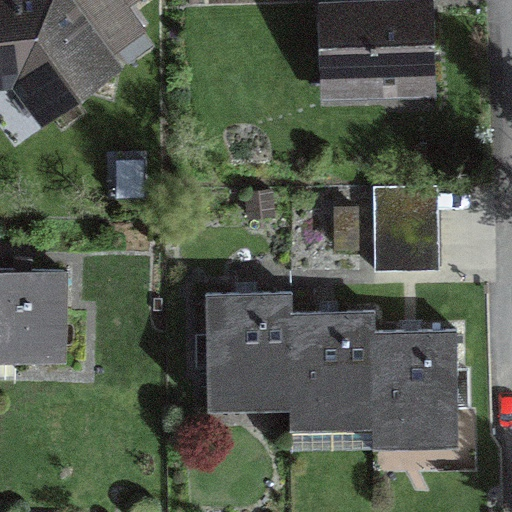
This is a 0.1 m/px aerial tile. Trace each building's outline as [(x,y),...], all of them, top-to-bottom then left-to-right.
[(128,0),(76,0),(64,9),(57,0),(0,0),(0,73),(19,71),(45,107),(104,64),(100,57),(140,28),(123,4),(128,0)] [(435,93),(432,0),(331,0),(335,96),(435,93)] [(438,212),(438,184),(373,184),(374,213),(438,212)] [(438,212),(374,213),(374,240),(438,239),(438,212)] [(438,239),(374,240),(374,269),(439,268),(438,239)] [(63,269),(0,267),(0,345),(21,346),(21,359),(61,360),(63,269)] [(291,410),(290,311),(292,311),(291,291),(206,292),(209,411),(290,410),(291,410)] [(374,430),(373,330),(374,330),(374,309),(292,311),(290,311),(291,410),(290,410),(290,428),(373,427),(373,430),(374,430)] [(457,328),(374,330),(373,330),(374,430),(373,430),(373,447),(458,447),(457,328)]
